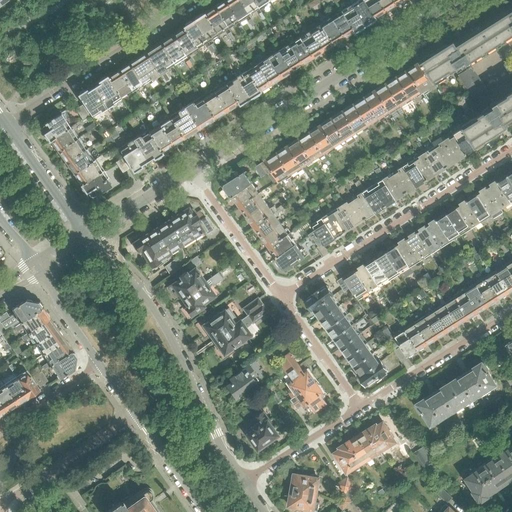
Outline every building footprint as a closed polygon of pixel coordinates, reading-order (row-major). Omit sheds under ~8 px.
[(238,22),(224,0),(214,7),(228,29),(238,22)] [(248,16),(238,0),(223,0),(224,0),(238,22),(248,16)] [(259,9),(252,0),(238,0),(248,16),(259,9)] [(269,1),(268,0),(252,0),(259,9),(259,10),(264,6),(263,4),(269,1)] [(375,19),(362,0),(359,0),(351,5),(364,26),(375,19)] [(385,12),(381,5),(381,4),(378,0),(362,0),(375,19),(385,12)] [(391,0),(378,0),(381,4),(381,5),(385,12),(396,6),(391,0)] [(511,2),(499,11),(455,39),(454,40),(455,41),(448,46),(447,44),(422,60),(422,61),(437,84),(450,75),(449,74),(462,66),(461,65),(463,64),(463,63),(466,61),(469,66),(507,41),(511,38),(511,2)] [(364,26),(351,5),(341,12),(345,20),(348,20),(350,23),(349,26),(354,32),(364,26)] [(228,29),(214,7),(203,13),(218,35),(228,29)] [(349,26),(350,23),(348,20),(345,20),(341,12),(330,19),(335,27),(337,27),(339,30),(339,33),(343,39),(354,32),(349,26)] [(218,35),(203,13),(193,20),(208,42),(218,35)] [(339,33),(339,30),(337,27),(335,27),(330,19),(320,25),(325,32),(327,33),(329,36),(329,39),(333,45),(343,39),(339,33)] [(208,42),(193,20),(183,26),(197,49),(208,42)] [(329,39),(329,36),(327,33),(325,32),(320,25),(309,32),(314,39),(317,39),(319,43),(318,46),(322,52),(333,45),(329,39)] [(198,49),(197,49),(183,26),(171,34),(186,57),(198,49)] [(318,46),(319,43),(317,39),(314,39),(309,32),(299,38),(304,46),(306,46),(308,50),(308,52),(312,59),(322,52),(318,46)] [(186,57),(171,34),(160,42),(175,65),(186,57)] [(308,52),(308,50),(306,46),(304,46),(299,38),(289,45),(293,53),(296,53),(298,57),(297,59),(301,65),(312,59),(308,52)] [(175,65),(160,42),(144,52),(159,75),(161,78),(164,82),(164,83),(170,79),(165,71),(175,65)] [(297,59),(298,57),(296,53),(293,53),(289,45),(278,52),(283,59),(285,60),(288,63),(287,65),(291,72),(301,65),(297,59)] [(159,75),(144,52),(128,62),(142,83),(143,85),(159,75)] [(287,65),(288,63),(285,60),(283,59),(278,52),(267,58),(272,66),(275,67),(277,70),(276,72),(280,78),(291,72),(287,65)] [(232,62),(228,55),(224,58),(228,65),(232,62)] [(276,72),(277,70),(275,67),(272,66),(267,58),(257,65),(262,73),(264,73),(267,76),(266,79),(270,85),(280,78),(276,72)] [(437,84),(422,61),(418,64),(414,67),(412,66),(409,68),(409,70),(408,71),(414,79),(415,78),(417,82),(417,84),(423,94),(424,96),(431,91),(430,89),(437,84)] [(142,83),(128,62),(117,69),(132,92),(137,89),(136,86),(142,83)] [(266,79),(267,76),(264,73),(262,73),(257,65),(247,71),(260,92),(270,85),(266,79)] [(461,79),(475,70),(473,67),(458,76),(461,79)] [(132,92),(117,69),(106,76),(120,97),(126,93),(127,95),(132,92)] [(463,83),(477,74),(475,70),(461,79),(463,83)] [(260,92),(247,71),(237,78),(249,98),(260,92)] [(423,94),(417,84),(417,82),(415,78),(414,79),(408,71),(404,73),(402,73),(398,75),(398,77),(403,86),(404,85),(407,89),(406,91),(411,98),(416,95),(418,97),(423,94)] [(249,98),(237,78),(234,74),(229,77),(231,81),(226,84),(239,105),(249,98)] [(466,87),(480,78),(477,74),(463,83),(466,87)] [(120,97),(106,76),(92,85),(107,109),(122,99),(120,97)] [(412,100),(411,98),(406,91),(407,89),(404,85),(403,86),(398,77),(393,80),(391,80),(388,82),(387,84),(392,93),(394,92),(396,95),(396,98),(400,105),(406,102),(407,103),(412,100)] [(468,92),(483,83),(480,78),(466,87),(468,92)] [(471,96),(485,87),(483,83),(468,92),(471,96)] [(239,105),(226,84),(220,87),(218,85),(212,89),(227,112),(239,105)] [(396,98),(396,95),(394,92),(392,93),(387,84),(382,87),(380,86),(377,88),(377,91),(376,91),(381,100),(383,99),(385,102),(385,105),(390,112),(395,109),(396,110),(402,107),(400,105),(396,98)] [(107,109),(92,85),(78,95),(93,118),(107,109)] [(474,100),(488,91),(485,87),(471,96),(474,100)] [(227,112),(212,89),(206,93),(208,95),(202,99),(215,120),(227,112)] [(511,126),(511,90),(492,103),(495,107),(492,109),(492,108),(489,109),(482,113),(476,117),(475,116),(463,124),(460,126),(461,127),(463,126),(464,127),(477,148),(502,132),(502,131),(509,126),(509,128),(511,126)] [(385,105),(385,102),(383,99),(381,100),(376,91),(372,94),(370,93),(366,95),(366,97),(365,98),(371,106),(372,105),(374,109),(374,111),(379,119),(384,116),(385,117),(391,114),(390,112),(385,105)] [(476,104),(490,95),(488,91),(474,100),(476,104)] [(479,109),(494,100),(490,95),(476,104),(479,109)] [(215,120),(202,99),(201,96),(185,106),(200,130),(215,120)] [(379,119),(374,111),(374,109),(372,105),(371,106),(365,98),(361,100),(359,100),(356,102),(355,104),(354,105),(360,113),(361,112),(364,116),(363,118),(368,126),(373,123),(374,124),(380,121),(379,119)] [(82,105),(76,109),(83,119),(89,115),(82,105)] [(368,126),(363,118),(364,116),(361,112),(360,113),(354,105),(350,107),(348,107),(345,109),(344,111),(349,120),(350,119),(353,123),(352,126),(357,133),(362,129),(363,131),(369,128),(368,126)] [(200,130),(185,106),(170,116),(171,118),(171,119),(184,140),(200,130)] [(357,133),(352,126),(353,123),(350,119),(349,120),(344,111),(339,114),(337,114),(334,116),(333,118),(332,119),(338,127),(339,126),(342,130),(341,133),(346,140),(351,136),(352,138),(358,135),(357,133)] [(71,127),(61,114),(61,113),(45,123),(46,124),(43,126),(42,129),(45,133),(44,133),(49,140),(71,127)] [(184,140),(171,119),(166,121),(165,119),(158,123),(173,146),(184,140)] [(346,140),(341,133),(342,130),(339,126),(338,127),(332,119),(328,121),(326,121),(323,123),(322,125),(321,126),(327,134),(329,133),(331,137),(330,139),(335,147),(340,143),(341,145),(342,145),(346,149),(348,148),(350,152),(352,150),(346,140)] [(173,146),(158,123),(156,120),(154,122),(153,122),(152,125),(153,127),(154,129),(149,132),(162,153),(173,146)] [(87,132),(95,126),(93,123),(85,128),(87,132)] [(435,128),(433,124),(427,128),(429,132),(435,128)] [(335,147),(330,139),(331,137),(329,133),(327,134),(321,126),(317,128),(315,128),(312,130),(311,132),(310,132),(316,141),(318,140),(320,144),(319,146),(324,154),(329,150),(331,152),(336,148),(335,147)] [(57,152),(80,137),(76,131),(74,133),(71,127),(49,140),(57,152)] [(477,148),(464,127),(454,134),(467,155),(477,148)] [(162,153),(149,132),(148,130),(133,139),(148,162),(162,153)] [(324,154),(319,146),(320,144),(318,140),(316,141),(310,132),(306,135),(304,135),(301,137),(300,139),(299,139),(305,148),(306,147),(309,151),(308,154),(313,161),(318,157),(320,159),(323,162),(324,163),(326,162),(328,165),(331,164),(324,154)] [(467,155),(454,134),(444,140),(457,161),(467,155)] [(65,163),(87,149),(80,137),(57,152),(65,163)] [(148,162),(133,139),(118,149),(133,172),(148,162)] [(308,154),(309,151),(306,147),(305,148),(299,139),(295,142),(293,141),(290,143),(290,146),(289,146),(294,155),(295,154),(298,158),(297,160),(302,168),(308,164),(309,166),(314,162),(313,161),(308,154)] [(457,161),(444,140),(433,147),(447,167),(457,161)] [(302,168),(297,160),(298,158),(295,154),(294,155),(289,146),(284,149),(282,148),(279,150),(279,153),(278,153),(283,162),(285,161),(287,164),(287,167),(291,174),(297,171),(298,173),(303,170),(302,168)] [(447,167),(433,147),(423,153),(437,174),(447,167)] [(73,174),(95,160),(87,149),(65,163),(73,174)] [(291,174),(287,167),(287,164),(285,161),(283,162),(278,153),(274,156),(271,155),(268,157),(268,159),(266,160),(272,170),(280,182),(286,178),(287,180),(292,176),(291,175),(291,174)] [(437,174),(423,153),(413,159),(427,180),(437,174)] [(102,172),(98,166),(101,165),(97,158),(95,160),(73,174),(81,185),(102,172)] [(128,168),(122,158),(116,162),(123,172),(128,168)] [(427,180),(413,159),(403,166),(416,187),(427,180)] [(261,164),(267,173),(272,170),(266,160),(261,164)] [(261,164),(255,167),(261,177),(267,173),(261,164)] [(416,187),(403,166),(393,172),(406,193),(416,187)] [(232,197),(252,183),(248,178),(250,176),(246,171),(225,185),(224,187),(232,197)] [(111,186),(102,172),(81,185),(86,192),(87,192),(90,196),(93,196),(96,195),(111,186)] [(406,193),(393,172),(383,179),(396,199),(406,193)] [(511,202),(511,180),(509,176),(508,175),(507,176),(506,175),(501,178),(502,180),(499,182),(511,202)] [(396,199),(383,179),(373,185),(386,206),(396,199)] [(511,202),(499,182),(498,181),(497,182),(496,181),(491,184),(492,187),(489,189),(502,209),(511,202)] [(240,207),(261,192),(257,187),(255,188),(252,183),(232,197),(235,203),(238,204),(238,203),(240,207)] [(386,206),(373,185),(363,191),(376,212),(386,206)] [(502,209),(489,189),(488,188),(487,188),(486,187),(481,191),(482,193),(479,195),(491,216),(502,209)] [(376,212),(363,191),(353,198),(366,219),(376,212)] [(247,217),(266,203),(262,198),(264,196),(261,192),(240,207),(247,217)] [(491,216),(479,195),(478,194),(477,195),(476,194),(470,197),(472,199),(469,202),(481,222),(491,216)] [(366,219),(353,198),(342,204),(355,225),(366,219)] [(481,222),(469,202),(468,200),(466,201),(466,200),(460,204),(462,206),(458,208),(471,228),(481,222)] [(255,227),(276,212),(272,207),(270,209),(266,203),(247,217),(255,227)] [(355,225),(342,204),(332,211),(345,231),(355,225)] [(471,228),(458,208),(458,207),(456,208),(456,207),(450,210),(452,212),(448,214),(461,235),(471,228)] [(203,226),(209,222),(201,210),(196,213),(195,211),(192,213),(189,210),(187,211),(186,209),(180,213),(181,215),(180,216),(194,237),(205,230),(203,226)] [(54,218),(48,210),(43,213),(49,221),(54,218)] [(345,231),(332,211),(322,217),(335,238),(345,231)] [(262,237),(281,224),(278,219),(280,217),(276,212),(255,227),(262,237)] [(461,235),(448,214),(448,213),(446,214),(446,213),(440,216),(441,219),(438,221),(451,241),(461,235)] [(194,237),(180,216),(179,216),(179,217),(176,219),(175,217),(168,221),(169,223),(182,244),(194,237)] [(335,238),(322,217),(312,224),(316,231),(324,243),(327,243),(335,238)] [(451,241),(438,221),(437,220),(436,220),(435,219),(430,223),(431,225),(428,227),(441,247),(451,241)] [(182,244),(169,223),(167,224),(167,225),(164,227),(163,224),(156,228),(158,230),(156,231),(170,252),(182,244)] [(270,248),(291,233),(287,228),(285,229),(281,224),(262,237),(270,248)] [(507,234),(511,231),(511,226),(511,225),(510,224),(501,231),(504,236),(507,234)] [(441,247),(428,227),(427,226),(426,227),(425,226),(420,229),(421,232),(418,234),(431,254),(441,247)] [(170,252),(156,231),(155,229),(133,243),(138,251),(141,250),(152,267),(160,262),(158,259),(170,252)] [(316,231),(309,236),(312,240),(314,239),(319,247),(324,243),(316,231)] [(431,254),(418,234),(417,232),(416,233),(415,232),(410,236),(411,238),(408,240),(421,260),(431,254)] [(276,259),(296,244),(292,239),(294,238),(291,233),(270,248),(272,251),(272,253),(276,259)] [(421,260),(408,240),(407,239),(406,240),(405,239),(399,242),(401,244),(398,246),(410,267),(421,260)] [(286,269),(307,256),(302,249),(300,250),(296,244),(276,259),(283,269),(286,269)] [(410,267),(398,246),(397,245),(395,246),(395,245),(389,249),(391,251),(387,253),(400,273),(403,278),(408,275),(405,270),(410,267)] [(400,273),(387,253),(387,252),(385,253),(385,251),(379,255),(381,257),(377,259),(390,280),(400,273)] [(204,282),(198,274),(201,273),(197,267),(202,263),(197,256),(186,264),(191,271),(187,273),(185,272),(177,278),(178,280),(172,284),(176,290),(173,292),(178,299),(181,297),(182,298),(204,282)] [(390,280),(377,259),(376,258),(375,259),(374,258),(369,261),(370,264),(367,266),(380,286),(390,280)] [(180,268),(175,260),(165,266),(171,275),(180,268)] [(511,272),(506,264),(503,265),(500,261),(493,265),(496,270),(501,278),(503,278),(505,282),(505,284),(509,292),(510,291),(511,291),(511,272)] [(380,286),(367,266),(366,265),(365,265),(364,264),(359,268),(360,270),(357,272),(370,293),(380,286)] [(505,284),(505,282),(503,278),(501,278),(496,270),(485,277),(491,285),(493,285),(495,289),(494,291),(499,298),(500,298),(502,298),(505,296),(506,294),(509,292),(505,284)] [(370,293),(357,272),(356,271),(355,272),(354,271),(349,274),(350,276),(346,279),(359,299),(370,293)] [(494,291),(495,289),(493,285),(491,285),(485,277),(475,283),(481,292),(483,292),(485,295),(484,298),(489,305),(490,304),(492,304),(495,303),(495,300),(499,298),(494,291)] [(350,288),(344,279),(343,278),(338,281),(341,285),(343,289),(345,291),(349,288),(350,288)] [(202,304),(214,295),(208,288),(212,285),(208,279),(204,282),(182,298),(186,305),(188,307),(185,309),(190,316),(198,310),(204,306),(202,304)] [(484,298),(485,295),(483,292),(481,292),(475,283),(466,289),(470,298),(472,298),(475,302),(474,304),(479,311),(480,311),(482,311),(485,309),(485,307),(489,305),(484,298)] [(314,310),(334,295),(327,286),(321,290),(320,289),(312,295),(313,296),(305,301),(312,311),(314,310)] [(427,295),(422,287),(417,291),(422,298),(427,295)] [(474,304),(475,302),(472,298),(470,298),(466,289),(455,296),(460,304),(462,304),(465,309),(464,311),(469,317),(472,317),(475,315),(475,313),(479,311),(474,304)] [(415,299),(412,294),(406,298),(409,303),(415,299)] [(321,319),(341,305),(334,295),(314,310),(316,313),(316,315),(319,318),(320,318),(321,319)] [(464,311),(465,309),(462,304),(460,304),(455,296),(445,303),(450,311),(452,311),(454,315),(454,317),(458,324),(459,323),(461,324),(464,322),(465,320),(469,317),(464,311)] [(248,314),(262,305),(257,299),(244,308),(248,314)] [(18,324),(42,309),(41,308),(41,306),(39,303),(25,300),(11,309),(14,313),(9,316),(6,312),(0,316),(1,317),(0,318),(0,330),(3,334),(14,327),(18,324)] [(454,317),(454,315),(452,311),(450,311),(445,303),(435,309),(440,317),(442,317),(444,321),(444,323),(448,330),(449,330),(451,330),(454,328),(455,326),(458,324),(454,317)] [(253,321),(266,311),(262,305),(248,314),(253,321)] [(327,328),(347,314),(341,305),(321,319),(323,322),(322,324),(325,328),(327,328)] [(29,332),(49,319),(48,318),(48,316),(46,313),(44,313),(42,309),(18,324),(14,327),(16,330),(24,324),(29,332)] [(372,318),(379,313),(377,310),(374,309),(368,313),(372,318)] [(444,323),(444,321),(442,317),(440,317),(435,309),(425,315),(430,323),(432,324),(434,328),(434,329),(438,337),(439,336),(441,337),(444,335),(445,333),(448,330),(444,323)] [(214,339),(238,322),(237,319),(233,322),(225,311),(223,312),(222,311),(221,312),(220,311),(212,316),(213,318),(203,325),(204,326),(203,327),(207,333),(208,332),(209,333),(214,339)] [(374,323),(383,317),(380,313),(372,319),(374,323)] [(334,338),(354,323),(347,314),(327,328),(330,332),(329,333),(332,337),(334,337),(334,338)] [(434,329),(434,328),(432,324),(430,323),(425,315),(415,322),(420,330),(421,330),(424,334),(424,336),(428,343),(429,342),(431,343),(434,341),(434,339),(438,337),(434,329)] [(37,343),(57,330),(55,328),(56,326),(54,323),(52,323),(49,319),(29,332),(21,337),(24,342),(33,336),(37,343)] [(243,340),(249,335),(239,321),(238,322),(214,339),(218,345),(218,346),(219,346),(217,348),(222,354),(223,353),(224,354),(233,347),(234,349),(243,343),(242,342),(243,341),(243,340)] [(424,336),(424,334),(421,330),(420,330),(415,322),(404,328),(410,336),(412,337),(414,341),(414,343),(418,350),(419,349),(421,349),(424,347),(424,345),(428,343),(424,336)] [(341,347),(361,333),(354,323),(334,338),(336,341),(336,343),(339,347),(340,347),(341,347)] [(283,328),(276,333),(279,337),(286,332),(283,328)] [(414,343),(414,341),(412,337),(410,336),(404,328),(394,335),(408,356),(409,355),(411,356),(414,354),(414,352),(418,350),(414,343)] [(10,347),(3,334),(0,330),(0,344),(1,344),(6,350),(10,347)] [(45,353),(64,340),(61,336),(62,334),(59,331),(58,331),(57,330),(37,343),(41,349),(40,350),(41,352),(35,356),(37,359),(45,354),(45,353)] [(348,357),(368,343),(361,333),(341,347),(343,351),(343,352),(346,356),(347,356),(348,357)] [(51,364),(71,350),(69,347),(69,345),(67,342),(65,342),(64,340),(45,353),(45,354),(49,360),(47,361),(48,362),(42,366),(42,367),(39,369),(41,372),(44,369),(52,364),(51,364)] [(354,366),(374,352),(368,343),(348,357),(350,360),(349,362),(352,366),(354,366)] [(400,347),(395,351),(402,362),(407,358),(400,347)] [(74,369),(76,355),(74,352),(72,352),(71,350),(51,364),(52,364),(53,366),(52,368),(54,371),(56,372),(60,378),(74,369)] [(299,365),(296,359),(295,358),(290,352),(280,359),(283,364),(281,366),(287,374),(299,365)] [(361,375),(381,361),(374,352),(354,366),(357,369),(356,371),(359,375),(361,375)] [(380,378),(387,373),(386,372),(388,370),(381,361),(361,375),(359,377),(366,386),(368,384),(369,386),(376,381),(375,380),(379,377),(380,378)] [(496,384),(487,370),(489,369),(485,362),(483,363),(482,362),(469,371),(469,370),(467,371),(468,371),(466,372),(480,394),(496,384)] [(255,382),(254,380),(252,377),(255,374),(249,365),(243,369),(242,367),(238,370),(240,372),(230,379),(232,382),(227,385),(229,389),(229,390),(232,394),(233,394),(235,397),(255,382)] [(292,399),(318,381),(310,370),(308,372),(305,368),(303,370),(300,366),(286,375),(290,380),(285,383),(291,392),(289,394),(292,399)] [(39,390),(25,370),(16,376),(29,396),(30,396),(32,396),(35,394),(35,392),(39,390)] [(44,383),(37,372),(32,376),(39,386),(44,383)] [(480,394),(466,372),(464,374),(463,373),(462,374),(463,375),(450,383),(464,404),(480,394)] [(29,396),(16,376),(14,374),(13,373),(2,380),(3,381),(3,380),(18,404),(18,403),(20,404),(24,402),(24,400),(29,396)] [(18,404),(3,380),(3,381),(2,380),(0,376),(0,383),(2,387),(0,388),(0,399),(7,411),(7,410),(9,411),(13,409),(13,407),(18,404)] [(274,384),(279,381),(276,376),(271,380),(274,384)] [(325,396),(323,393),(325,391),(318,381),(292,399),(291,399),(298,409),(303,406),(306,410),(310,406),(314,412),(327,403),(323,398),(325,396)] [(464,404),(450,383),(437,391),(436,390),(435,391),(436,391),(434,393),(448,415),(464,404)] [(448,415),(434,393),(432,394),(431,393),(430,394),(431,395),(418,403),(418,404),(416,405),(421,412),(423,411),(431,425),(448,415)] [(279,435),(274,428),(275,427),(272,422),(271,423),(269,420),(270,420),(265,412),(254,419),(258,424),(251,429),(253,432),(249,435),(254,442),(252,443),(256,450),(258,449),(259,450),(260,449),(259,449),(269,442),(270,444),(277,439),(276,438),(277,437),(277,436),(279,435)] [(461,422),(458,416),(452,420),(456,425),(461,422)] [(398,446),(391,435),(391,433),(389,430),(388,429),(383,422),(378,426),(376,424),(369,429),(382,450),(392,444),(395,449),(398,446)] [(385,454),(382,450),(369,429),(364,432),(362,432),(357,435),(371,457),(373,459),(375,458),(380,456),(382,455),(385,454)] [(371,457),(357,435),(353,438),(352,440),(347,443),(360,464),(371,457)] [(407,444),(402,437),(398,440),(402,447),(407,444)] [(511,441),(510,442),(511,445),(511,447),(498,457),(511,476),(511,441)] [(360,464),(347,443),(340,448),(341,449),(335,453),(339,459),(338,461),(341,465),(343,465),(347,472),(360,464)] [(424,447),(419,451),(426,462),(431,459),(424,447)] [(420,465),(426,462),(419,451),(413,454),(420,465)] [(511,478),(511,476),(498,457),(485,466),(482,461),(479,462),(497,489),(511,478)] [(431,467),(434,464),(431,459),(426,462),(420,465),(424,471),(431,467)] [(497,489),(479,462),(478,464),(481,468),(467,478),(475,491),(474,492),(479,500),(480,499),(481,500),(482,499),(482,500),(488,496),(488,495),(494,491),(497,489)] [(316,494),(319,478),(310,477),(309,475),(305,475),(304,476),(294,474),(293,482),(291,484),(291,487),(292,489),(292,490),(316,494)] [(355,488),(348,477),(342,480),(349,491),(344,494),(347,497),(352,502),(360,496),(355,488)] [(349,491),(342,480),(337,483),(343,493),(344,494),(349,491)] [(385,493),(382,488),(377,491),(381,497),(385,493)] [(137,511),(140,510),(139,508),(150,500),(152,499),(153,497),(153,495),(153,493),(152,492),(151,490),(149,489),(147,489),(145,489),(143,490),(134,497),(124,504),(123,502),(120,503),(119,502),(107,511),(108,511),(137,511)] [(452,498),(443,489),(438,494),(447,503),(452,498)] [(316,494),(292,490),(291,491),(290,493),(289,495),(290,498),(289,506),(298,507),(299,509),(303,509),(304,508),(309,509),(308,511),(311,511),(313,511),(314,510),(318,511),(319,503),(315,502),(316,494)] [(347,497),(344,494),(343,493),(334,501),(338,505),(347,497)] [(343,510),(352,502),(347,497),(338,505),(343,510)] [(158,511),(155,506),(150,500),(139,508),(140,510),(137,511),(158,511)]
